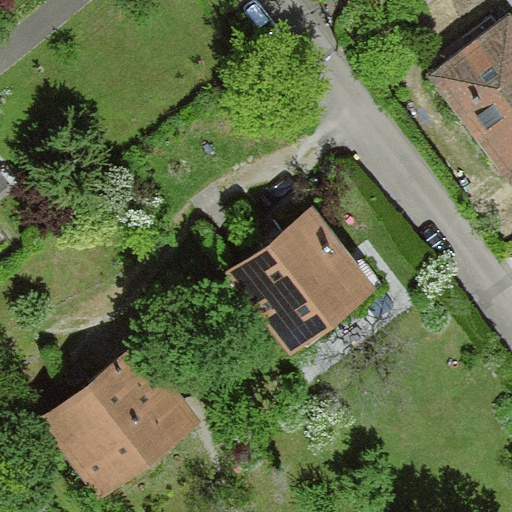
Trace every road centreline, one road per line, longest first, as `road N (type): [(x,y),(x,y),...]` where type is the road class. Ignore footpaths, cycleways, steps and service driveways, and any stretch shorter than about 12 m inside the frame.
road 1 (residential): [(275,0),(511,309)]
road 2 (unknown): [(381,139),(141,302)]
